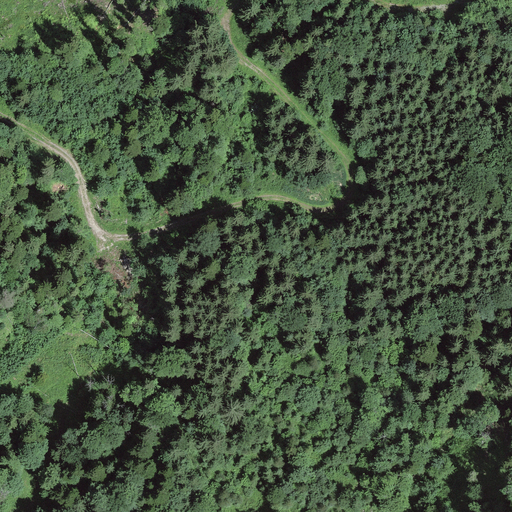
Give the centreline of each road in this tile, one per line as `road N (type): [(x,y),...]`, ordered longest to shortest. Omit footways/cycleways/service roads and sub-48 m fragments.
road 1 (track): [(0,118),(77,167),(94,223),(120,240),(271,195),(315,215)]
road 2 (track): [(257,0),(233,5),(219,25),(229,52),(337,149),(348,182),(342,199),(315,215)]
road 3 (track): [(474,0),(429,14),(393,14),(358,0)]
